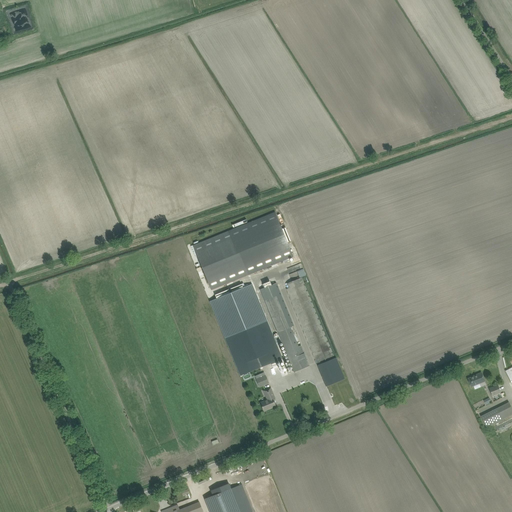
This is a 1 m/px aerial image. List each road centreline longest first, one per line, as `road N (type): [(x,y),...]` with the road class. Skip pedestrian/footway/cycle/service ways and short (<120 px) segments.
road 1 (track): [(0,285),(511,117)]
road 2 (unclassified): [(108,509),(511,344)]
road 3 (track): [(9,283),(108,509)]
